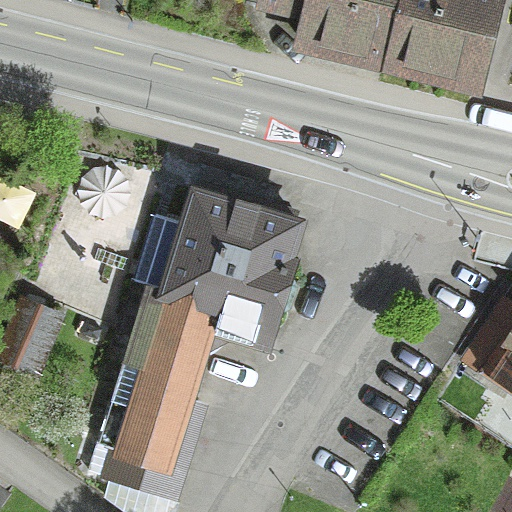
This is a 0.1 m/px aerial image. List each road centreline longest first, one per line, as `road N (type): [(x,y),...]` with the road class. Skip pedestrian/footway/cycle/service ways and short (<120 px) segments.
road 1 (primary): [(0,45),(459,166)]
road 2 (residential): [(459,166),(236,511)]
